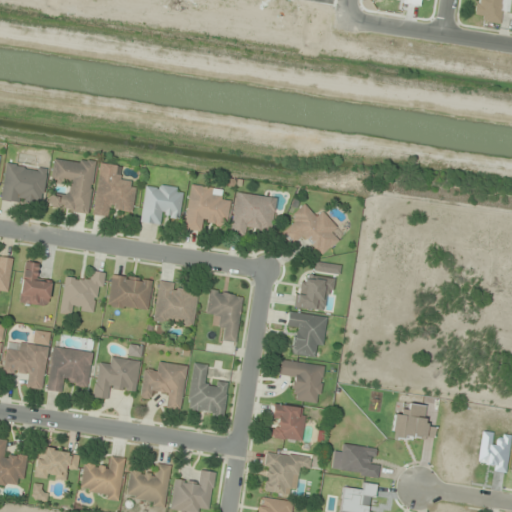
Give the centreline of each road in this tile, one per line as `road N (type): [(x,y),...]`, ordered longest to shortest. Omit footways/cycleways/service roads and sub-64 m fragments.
road 1 (residential): [(0,229),(262,270)]
road 2 (residential): [(262,270),(226,511)]
road 3 (residential): [(0,410),(237,447)]
road 4 (residential): [(341,21),(511,46)]
